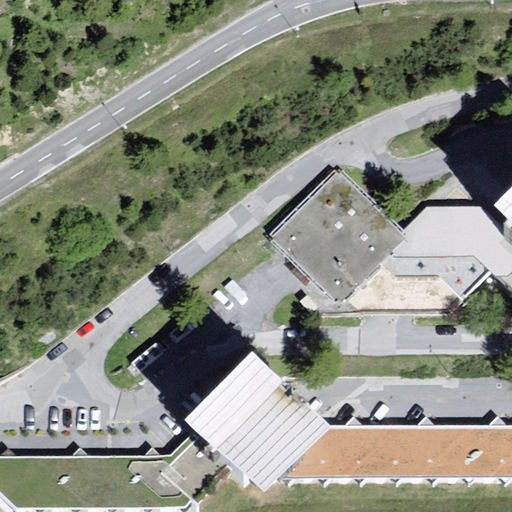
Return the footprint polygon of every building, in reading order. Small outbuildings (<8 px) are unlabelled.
[(331,311),(403,243),(338,175),(266,243),(331,311)] [(511,184),(488,208),(511,232),(511,184)] [(330,430),(249,349),(179,419),(196,435),(228,468),(260,500),(279,481),(330,430)] [(511,427),(330,430),(279,481),(511,482),(511,427)] [(172,456),(0,458),(0,492),(18,509),(184,510),(228,468),(196,435),(172,456)] [(17,511),(18,509),(0,492),(0,511),(17,511)]
